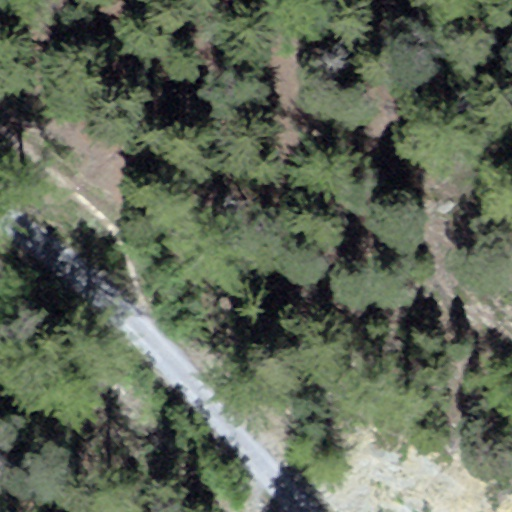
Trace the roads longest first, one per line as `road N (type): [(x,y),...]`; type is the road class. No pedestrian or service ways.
road 1 (track): [(170,420),(21,232),(0,218)]
road 2 (track): [(316,511),(170,420)]
